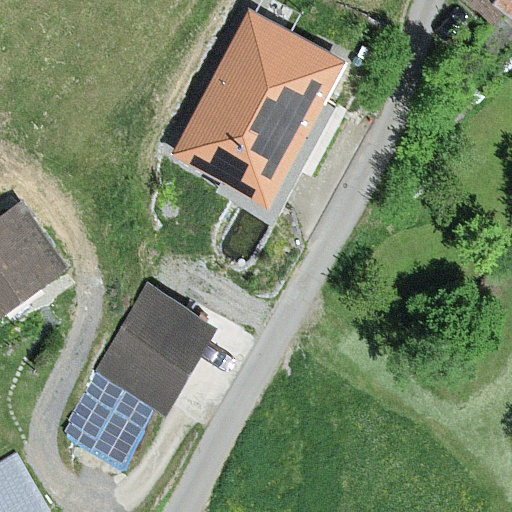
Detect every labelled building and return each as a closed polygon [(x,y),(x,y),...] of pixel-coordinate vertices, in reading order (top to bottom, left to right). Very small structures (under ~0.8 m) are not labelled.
[(511,0),(476,0),(497,19),(511,3),(511,0)] [(348,60),(250,7),(170,153),(267,206),(348,60)] [(0,316),(72,266),(24,197),(0,214),(0,316)] [(218,325),(147,283),(95,370),(166,412),(218,325)] [(0,461),(0,511),(55,511),(19,450),(0,461)]
